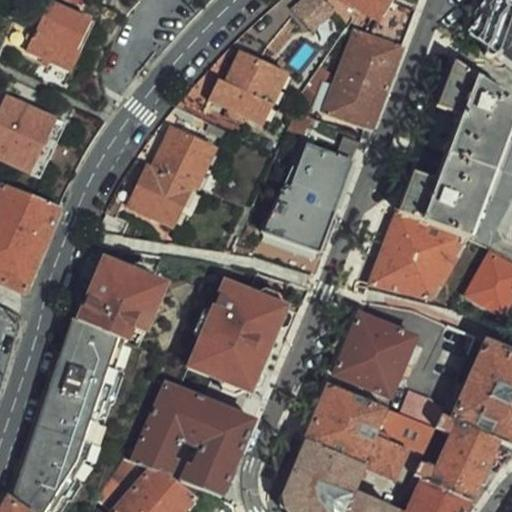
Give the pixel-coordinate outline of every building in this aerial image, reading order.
[(90,20),(48,0),(44,0),(38,12),(43,14),(25,50),(71,72),(80,53),(75,51),(90,20)] [(324,0),(311,0),(297,12),(313,31),(335,13),(324,0)] [(368,31),(402,47),(415,12),(390,0),(389,0),(349,0),(374,17),(368,31)] [(511,0),(484,0),(485,4),(474,18),(476,23),(481,18),(489,25),(495,17),(501,22),(509,13),(511,15),(511,0)] [(511,15),(509,13),(501,22),(495,17),(489,25),(481,18),(476,23),(468,33),(467,35),(503,65),(511,55),(511,15)] [(266,43),(265,46),(274,54),(292,34),(289,32),(293,27),(287,22),(266,43)] [(326,114),(365,129),(370,132),(402,47),(368,31),(360,27),(326,114)] [(242,46),(235,43),(216,62),(198,81),(181,100),(204,111),(210,102),(261,126),(287,75),(259,61),(264,50),(251,44),(247,55),(239,52),(242,46)] [(511,55),(503,65),(511,71),(511,55)] [(287,63),(280,58),(276,64),(282,69),(287,63)] [(398,214),(463,239),(468,241),(511,121),(511,103),(455,62),(438,108),(462,118),(438,182),(413,173),(398,214)] [(331,73),(321,66),(307,87),(316,93),(331,73)] [(4,96),(0,104),(0,158),(58,187),(71,161),(51,151),(64,123),(4,96)] [(308,115),(298,111),(290,127),(302,131),(308,115)] [(357,149),(362,136),(314,117),(303,147),(306,147),(287,195),(279,193),(254,258),(311,276),(355,155),(352,155),(354,148),(357,149)] [(222,138),(226,130),(210,123),(206,130),(222,138)] [(171,128),(151,168),(193,188),(197,190),(216,149),(212,147),(215,143),(196,133),(193,139),(171,128)] [(58,187),(67,191),(82,165),(71,161),(58,187)] [(174,228),(193,188),(151,168),(147,166),(128,206),(174,228)] [(0,189),(0,281),(24,292),(59,208),(2,186),(0,189)] [(107,212),(98,233),(123,237),(130,223),(107,212)] [(428,298),(463,239),(398,214),(371,284),(428,298)] [(78,321),(125,342),(128,343),(135,325),(139,316),(151,321),(167,285),(155,281),(158,272),(171,277),(179,258),(156,254),(156,257),(148,256),(149,253),(110,246),(78,321)] [(511,268),(490,256),(467,294),(502,315),(502,313),(511,319),(511,268)] [(155,281),(167,285),(171,277),(158,272),(155,281)] [(289,301),(227,276),(192,361),(252,386),(289,301)] [(413,339),(358,315),(333,377),(339,378),(389,399),(413,339)] [(135,325),(147,331),(151,321),(139,316),(135,325)] [(54,511),(84,465),(125,342),(78,321),(76,320),(73,319),(10,503),(23,511),(54,511)] [(439,344),(467,355),(475,338),(447,325),(439,344)] [(499,442),(511,448),(511,354),(509,354),(486,343),(450,418),(499,442)] [(133,461),(138,463),(154,470),(176,479),(222,499),(254,422),(166,385),(133,461)] [(363,466),(387,411),(329,387),(307,442),(363,466)] [(409,393),(399,415),(415,422),(425,400),(409,393)] [(433,430),(415,422),(399,415),(390,412),(378,439),(421,457),(433,430)] [(471,502),(499,442),(450,418),(441,414),(433,430),(450,437),(436,468),(419,462),(413,475),(471,502)] [(396,511),(397,511),(353,492),(363,466),(307,442),(283,497),(287,511),(396,511)] [(123,480),(138,463),(133,461),(125,458),(114,477),(123,480)] [(154,470),(115,511),(185,511),(198,499),(176,479),(154,470)] [(463,511),(471,502),(413,475),(406,490),(416,495),(407,511),(398,511),(397,511),(396,511),(463,511)] [(23,511),(10,503),(8,501),(1,511),(23,511)]
